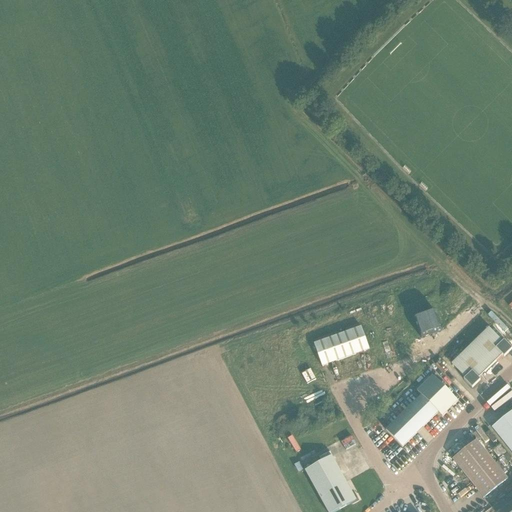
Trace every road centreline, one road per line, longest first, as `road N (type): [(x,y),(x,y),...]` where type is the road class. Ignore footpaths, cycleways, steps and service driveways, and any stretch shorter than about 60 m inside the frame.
road 1 (unclassified): [(414,359),(338,388),(394,490)]
road 2 (unclassified): [(426,472),(430,450),(511,371)]
